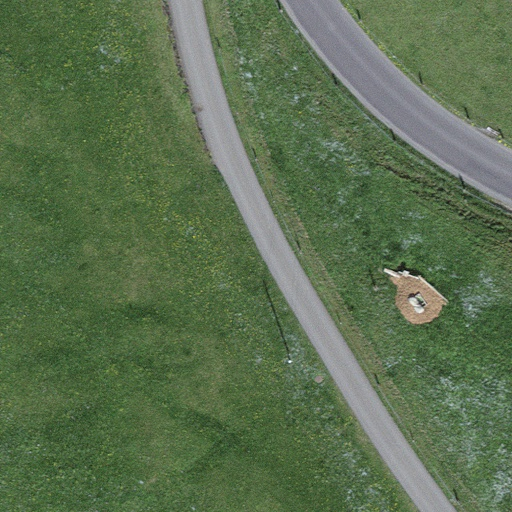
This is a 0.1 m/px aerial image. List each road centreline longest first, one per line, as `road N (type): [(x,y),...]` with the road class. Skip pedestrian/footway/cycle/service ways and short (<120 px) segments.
road 1 (track): [(438,511),(371,422),(261,239),(206,120),(181,0)]
road 2 (unclassified): [(309,0),(391,93),(511,177)]
